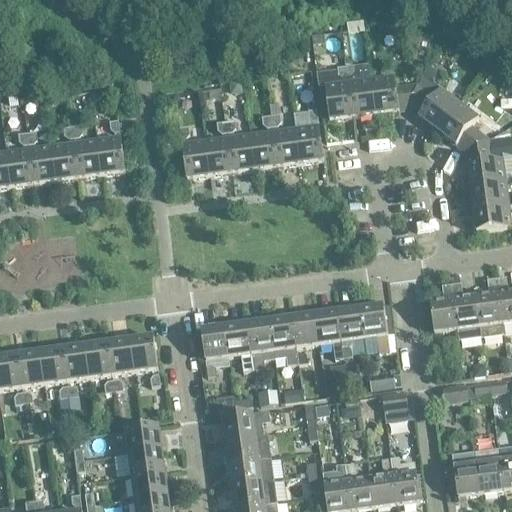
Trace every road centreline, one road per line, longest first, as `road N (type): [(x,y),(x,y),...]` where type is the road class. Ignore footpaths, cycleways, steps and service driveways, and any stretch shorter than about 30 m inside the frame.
road 1 (residential): [(385,274),(368,154),(401,149),(437,173),(450,265)]
road 2 (residential): [(171,306),(137,62)]
road 3 (residential): [(436,511),(403,272)]
road 4 (residential): [(171,306),(385,274)]
road 5 (residential): [(199,511),(171,306)]
road 6 (residential): [(0,330),(171,306)]
